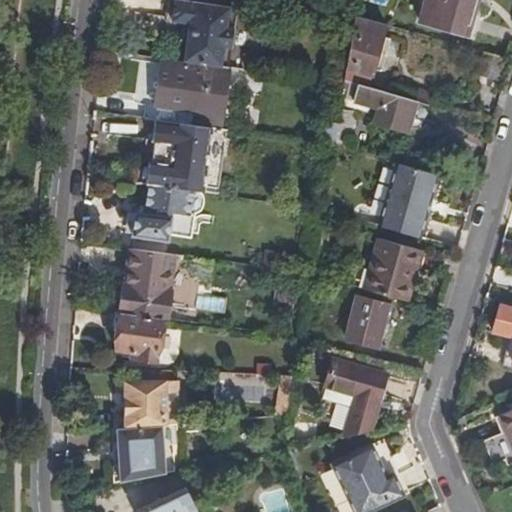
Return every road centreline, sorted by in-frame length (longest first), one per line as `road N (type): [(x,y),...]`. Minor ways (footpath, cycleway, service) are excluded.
road 1 (residential): [(47,511),(52,325),(84,0)]
road 2 (residential): [(511,133),(429,426),(464,511)]
